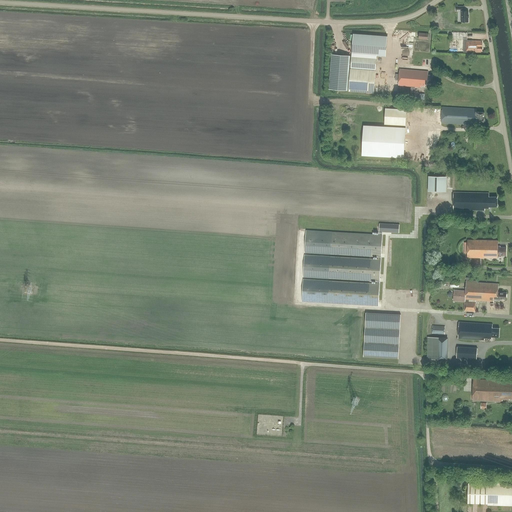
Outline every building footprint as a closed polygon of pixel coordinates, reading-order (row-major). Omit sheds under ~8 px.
[(353,34),(352,54),(386,57),(387,37),(353,34)] [(464,39),(464,52),(481,53),(481,51),(482,51),(482,43),(481,43),(481,41),(467,41),(467,39),(464,39)] [(350,56),(332,55),(329,90),(348,91),(350,56)] [(377,58),(352,56),(351,68),(376,70),(377,58)] [(374,93),(376,70),(350,69),(349,91),(374,93)] [(400,69),(399,86),(421,87),(421,86),(425,86),(425,84),(433,85),(433,76),(428,75),(428,71),(400,69)] [(442,107),(441,123),(466,125),(466,124),(467,124),(475,125),(475,123),(484,123),(485,122),(485,119),(484,118),(484,113),(476,112),(476,109),(442,107)] [(385,108),(385,124),(406,126),(407,110),(385,108)] [(404,158),(405,128),(364,126),(362,156),(404,158)] [(428,191),(447,192),(447,177),(429,176),(428,191)] [(498,207),(498,197),(489,197),(489,194),(454,193),(454,210),(485,210),(485,209),(489,209),(489,207),(498,207)] [(399,233),(399,225),(379,223),(379,234),(382,235),(383,232),(399,233)] [(382,235),(306,230),(305,253),(378,257),(378,259),(305,255),(303,277),(376,282),(376,283),(303,279),(301,301),(378,306),(382,235)] [(506,256),(506,248),(500,248),(500,246),(498,246),(498,241),(468,240),(468,258),(490,258),(489,259),(491,259),(492,259),(493,259),(493,258),(498,258),(498,257),(502,257),(502,256),(506,256)] [(477,283),(477,282),(466,281),(466,291),(454,290),(453,301),(465,302),(464,311),(475,312),(476,301),(494,302),(494,299),(506,300),(507,293),(498,293),(499,284),(477,283)] [(366,314),(365,328),(400,329),(401,316),(366,314)] [(459,323),(459,338),(484,340),(484,338),(491,339),(492,337),(499,337),(499,328),(492,328),(492,324),(459,323)] [(445,326),(433,325),(432,334),(444,335),(445,326)] [(365,342),(364,344),(399,346),(400,329),(365,328),(365,342)] [(438,360),(439,337),(427,337),(426,360),(438,360)] [(364,344),(364,357),(398,359),(399,346),(364,344)] [(477,348),(457,347),(456,358),(476,359),(477,348)] [(511,380),(473,379),(473,400),(503,401),(503,400),(510,400),(510,399),(511,398),(511,380)] [(511,505),(511,482),(488,482),(488,483),(468,483),(467,503),(487,504),(487,505),(511,505)]
